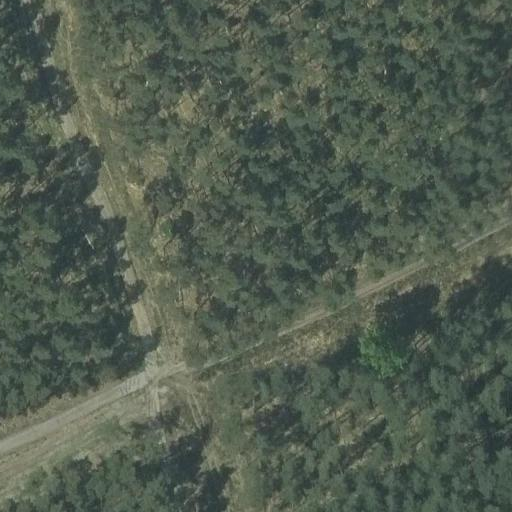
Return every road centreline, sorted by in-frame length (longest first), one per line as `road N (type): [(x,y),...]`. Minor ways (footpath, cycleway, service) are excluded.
road 1 (track): [(511,212),(165,378)]
road 2 (track): [(220,511),(198,424),(165,378),(0,459)]
